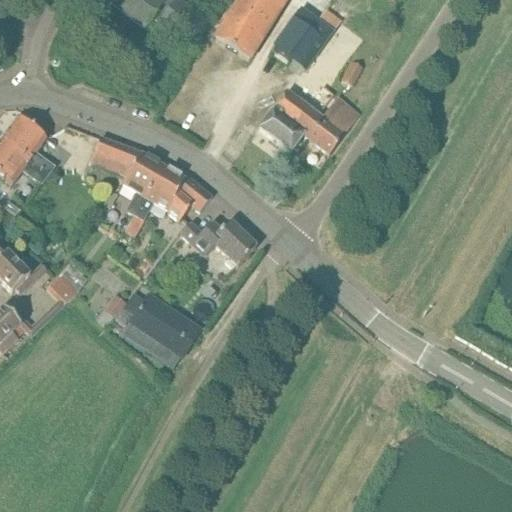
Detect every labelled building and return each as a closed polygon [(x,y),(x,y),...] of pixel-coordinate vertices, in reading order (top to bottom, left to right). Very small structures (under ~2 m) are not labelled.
[(168,0),(103,0),(144,31),(151,22),(157,27),(156,29),(184,51),(204,25),(176,3),(174,5),(168,0)] [(239,0),(214,42),(248,64),(287,0),(239,0)] [(289,63),(317,24),(300,12),(272,51),(289,63)] [(303,73),(331,34),(317,24),(289,63),(303,73)] [(350,65),(340,83),(351,89),(361,71),(364,65),(354,60),(351,65),(350,65)] [(270,116),(258,133),(290,156),(302,139),(306,142),(320,122),(286,96),(270,116)] [(320,122),(306,142),(328,158),(359,118),(337,101),(320,122)] [(17,121),(0,143),(0,145),(47,180),(53,171),(34,157),(45,142),(32,133),(33,131),(31,129),(30,131),(17,121)] [(127,179),(140,157),(99,142),(92,160),(90,166),(127,179)] [(41,188),(47,180),(0,145),(0,180),(10,188),(21,174),(41,188)] [(125,214),(134,220),(140,209),(142,210),(144,206),(140,204),(142,200),(144,201),(161,170),(140,157),(127,179),(123,188),(136,196),(125,214)] [(185,183),(161,170),(144,201),(142,200),(140,204),(144,206),(142,210),(140,209),(134,220),(125,236),(133,241),(153,208),(166,216),(179,225),(191,210),(198,217),(211,201),(189,183),(188,183),(185,183)] [(23,214),(18,220),(25,224),(29,218),(23,214)] [(210,228),(201,237),(189,227),(179,237),(204,261),(215,250),(226,260),(223,264),(232,272),(235,269),(237,270),(255,251),(228,226),(219,236),(210,228)] [(26,267),(22,263),(11,251),(0,260),(0,285),(11,297),(15,293),(19,298),(44,275),(39,270),(28,281),(21,273),(26,267)] [(46,293),(58,306),(62,311),(78,296),(61,278),(46,293)] [(108,333),(114,324),(127,307),(115,298),(95,323),(108,333)] [(114,324),(126,333),(121,340),(155,362),(172,373),(181,360),(182,361),(200,333),(183,322),(147,299),(143,305),(133,298),(128,305),(127,307),(114,324)] [(10,310),(5,314),(20,330),(30,341),(62,311),(58,306),(30,331),(10,310)] [(20,330),(5,314),(3,312),(0,313),(0,357),(1,359),(16,344),(11,339),(20,330)]
